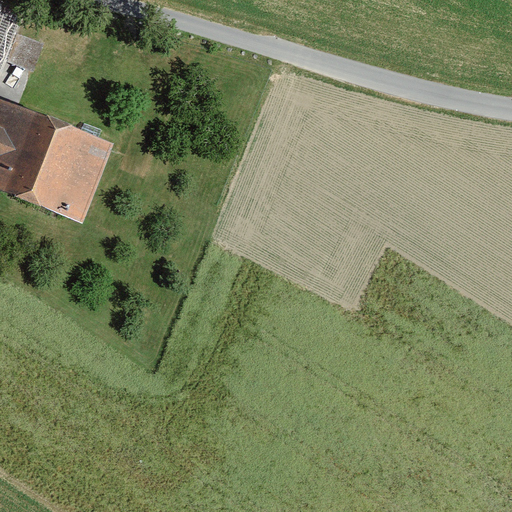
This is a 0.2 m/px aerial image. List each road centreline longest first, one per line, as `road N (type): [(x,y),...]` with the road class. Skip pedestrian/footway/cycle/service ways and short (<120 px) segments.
road 1 (residential): [(366,83),(59,0)]
road 2 (unclassified): [(511,113),(366,83)]
